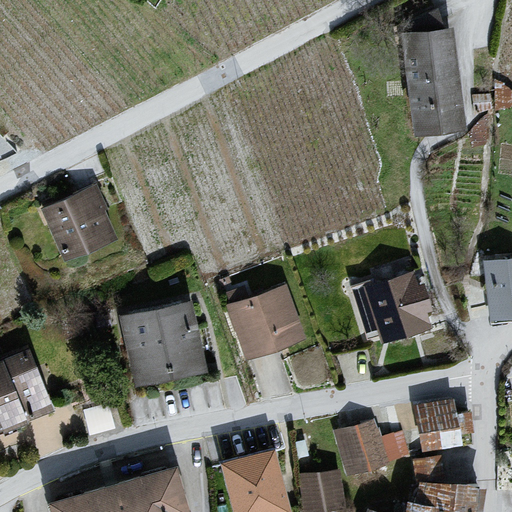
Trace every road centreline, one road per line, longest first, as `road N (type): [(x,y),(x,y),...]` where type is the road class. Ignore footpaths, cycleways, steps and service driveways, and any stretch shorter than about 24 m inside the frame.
road 1 (residential): [(0,501),(97,451),(484,367)]
road 2 (residential): [(0,191),(322,42),(392,0)]
road 3 (residential): [(477,511),(484,367)]
